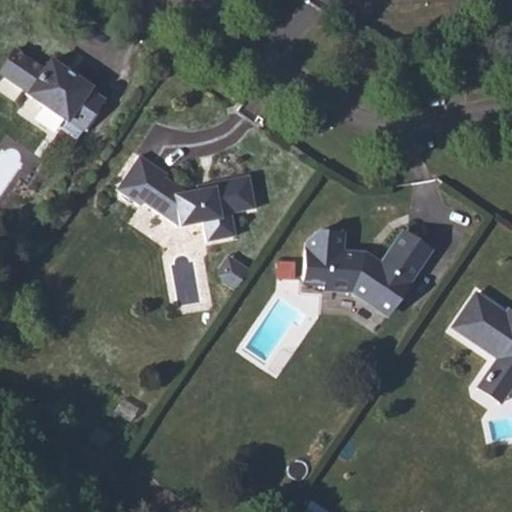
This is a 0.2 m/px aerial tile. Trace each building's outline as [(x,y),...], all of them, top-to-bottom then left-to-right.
[(43,69),(14,49),(0,69),(0,73),(27,92),(26,94),(66,121),(67,119),(82,130),(84,131),(104,101),(88,90),(89,88),(49,60),(43,69)] [(65,155),(82,130),(67,119),(66,121),(50,145),(65,155)] [(213,188),(197,191),(186,193),(163,178),(165,175),(139,156),(116,190),(139,206),(142,203),(178,227),(202,223),(206,242),(234,237),(230,214),(254,209),(248,176),(216,182),(213,188)] [(213,188),(216,182),(196,186),(197,191),(213,188)] [(370,266),(371,260),(363,255),(339,253),(341,233),(317,231),(308,239),(307,251),(304,251),(302,280),(323,282),(323,289),(351,291),(374,307),(376,305),(388,314),(408,285),(406,284),(429,250),(403,232),(380,266),(370,266)] [(175,261),(175,264),(171,265),(179,306),(201,303),(194,261),(190,261),(189,259),(187,256),(184,255),(181,255),(178,256),(176,258),(175,261)] [(219,280),(233,260),(227,256),(213,276),(219,280)] [(233,260),(219,280),(234,290),(248,270),(233,260)] [(293,264),(278,263),(277,278),(292,279),(293,264)] [(470,334),(467,338),(498,358),(485,377),(507,392),(511,384),(511,316),(506,313),(505,315),(475,294),(455,323),(470,334)] [(470,334),(455,323),(452,328),(467,338),(470,334)] [(507,392),(485,377),(476,389),(498,404),(507,392)] [(320,511),(322,509),(310,502),(303,511),(320,511)]
